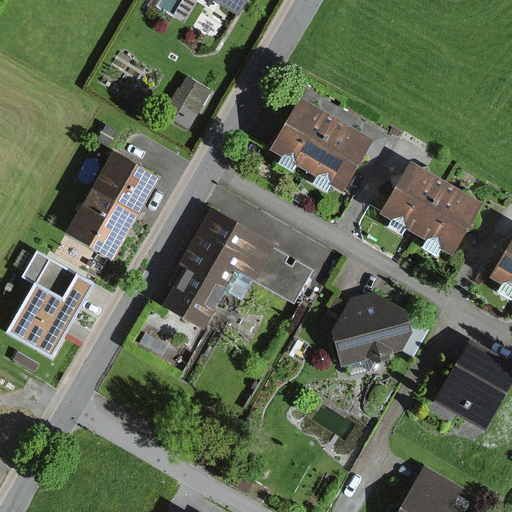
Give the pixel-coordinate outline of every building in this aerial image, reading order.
[(212,0),(240,16),(248,0),(212,0)] [(190,131),(212,91),(187,77),(181,89),(179,88),(163,116),(190,131)] [(307,172),(338,119),(302,98),(271,150),(283,158),(279,165),(293,173),(298,166),(307,172)] [(375,140),(338,119),(307,172),(317,177),(313,185),(328,193),(332,186),(344,193),(375,140)] [(114,262),(161,177),(114,151),(67,236),(114,262)] [(417,236),(448,183),(411,162),(380,215),(392,222),(388,229),(403,237),(407,230),(417,236)] [(484,204),(448,183),(417,236),(427,241),(422,249),(437,257),(441,250),(453,257),(484,204)] [(278,246),(212,208),(168,285),(173,288),(162,308),(205,332),(227,293),(243,302),(254,282),(294,304),(313,271),(296,261),(293,267),(285,263),(289,257),(276,250),(278,246)] [(511,241),(491,278),(503,285),(499,292),(511,300),(511,241)] [(53,361),(97,284),(37,251),(22,278),(34,285),(6,334),(53,361)] [(411,314),(374,293),(351,300),(333,332),(342,367),(369,360),(377,364),(387,361),(391,355),(403,352),(414,358),(430,329),(409,317),(411,314)] [(511,387),(511,362),(470,339),(433,403),(486,433),(511,387)] [(35,373),(40,364),(18,352),(13,360),(35,373)] [(466,511),(455,506),(465,489),(425,466),(400,510),(398,511),(466,511)]
